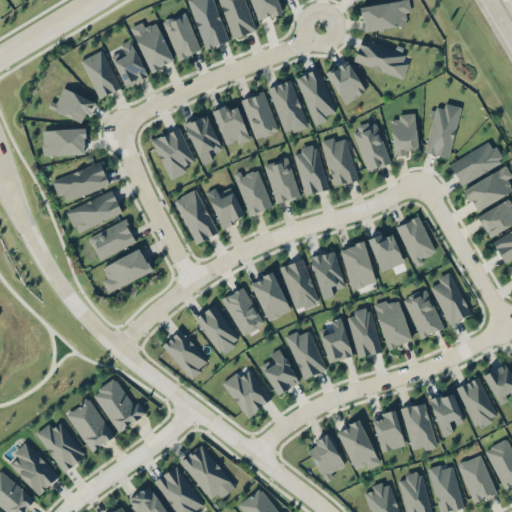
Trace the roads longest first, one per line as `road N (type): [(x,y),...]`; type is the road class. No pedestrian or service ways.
road 1 (residential): [(327,511),(65,291),(20,210)]
road 2 (residential): [(119,343),(188,279),(255,244),(420,187)]
road 3 (residential): [(495,320),(448,358),(320,402),(254,451)]
road 4 (residential): [(321,25),(143,109),(125,129)]
road 5 (residential): [(63,511),(196,409)]
road 6 (residential): [(188,279),(128,153),(125,129)]
road 7 (residential): [(420,187),(491,297),(495,320)]
